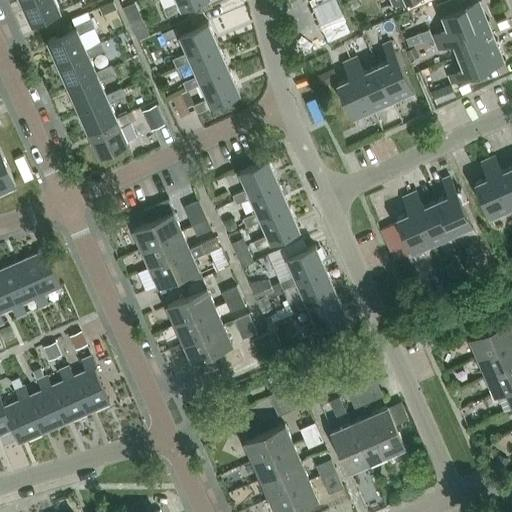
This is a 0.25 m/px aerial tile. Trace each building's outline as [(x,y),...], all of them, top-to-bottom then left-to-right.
[(21,0),(32,24),(60,11),(55,0),(21,0)] [(178,0),(163,7),(166,16),(183,8),(182,6),(196,0),(178,0)] [(403,0),(408,9),(427,0),(392,0),(394,3),(400,0),(403,0)] [(435,40),(487,19),(478,0),(477,0),(467,4),(442,15),(447,27),(432,33),(435,40)] [(465,0),(445,0),(438,3),(442,15),(467,4),(465,0)] [(73,19),(75,25),(91,18),(88,12),(73,19)] [(76,28),(48,40),(58,63),(87,51),(86,49),(80,34),(95,27),(91,19),(75,26),(76,28)] [(487,19),(435,40),(438,48),(453,41),(458,53),(494,38),(487,19)] [(187,51),(171,57),(175,66),(191,59),(190,57),(218,45),(208,21),(179,34),(187,51)] [(145,23),(133,29),(138,39),(150,34),(145,23)] [(176,26),(163,32),(166,40),(179,34),(176,26)] [(451,81),(467,75),(503,60),(494,38),(458,53),(464,68),(448,74),(451,81)] [(389,59),(377,64),(393,100),(413,91),(390,40),(382,44),(389,59)] [(87,51),(58,63),(69,86),(97,74),(96,72),(90,57),(105,50),(101,42),(86,49),(87,51)] [(197,74),(182,81),(186,90),(201,83),(200,80),(228,68),(218,45),(190,57),(191,59),(197,74)] [(415,47),(407,50),(411,60),(419,56),(415,47)] [(357,55),(350,58),(373,109),(393,100),(377,64),(364,70),(357,55)] [(350,76),(337,82),(353,118),(373,109),(350,58),(343,62),(350,76)] [(97,74),(69,86),(79,109),(107,97),(106,95),(100,80),(115,73),(111,65),(96,72),(97,74)] [(207,96),(192,103),(196,112),(213,105),(212,103),(239,91),(228,68),(200,80),(201,83),(207,96)] [(338,79),(333,68),(319,74),(324,85),(338,79)] [(435,103),(456,94),(451,81),(430,90),(435,103)] [(107,97),(79,109),(89,133),(117,120),(116,118),(110,103),(125,97),(121,88),(106,95),(107,97)] [(189,112),(179,93),(170,97),(179,116),(189,112)] [(156,103),(142,110),(151,128),(164,122),(156,103)] [(117,120),(89,133),(99,156),(128,144),(120,126),(135,120),(131,111),(116,118),(117,120)] [(0,186),(1,188),(15,182),(0,147),(0,186)] [(496,155),(489,159),(511,209),(511,208),(511,165),(502,170),(496,155)] [(247,188),(233,194),(237,203),(252,196),(250,194),(278,182),(268,157),(240,170),(247,188)] [(488,176),(475,182),(491,218),(511,209),(489,159),(481,162),(488,176)] [(449,194),(436,200),(452,236),(473,227),(450,176),(442,179),(449,194)] [(258,211),(243,217),(247,226),(262,219),(261,217),(289,205),(278,182),(250,194),(252,196),(258,211)] [(417,190),(410,194),(432,245),(452,236),(436,200),(424,205),(417,190)] [(396,217),(398,221),(411,251),(413,254),(432,245),(410,194),(402,197),(409,212),(396,217)] [(142,247),(182,229),(168,199),(143,210),(148,221),(133,228),(142,247)] [(208,217),(203,208),(203,209),(199,200),(184,206),(188,215),(189,215),(193,224),(208,217)] [(269,234),(254,241),(257,249),(273,242),(272,240),(299,227),(289,205),(261,217),(262,219),(269,234)] [(212,227),(210,223),(208,217),(193,224),(198,234),(212,227)] [(226,220),(224,223),(227,229),(230,231),(237,228),(238,225),(235,218),(232,217),(226,220)] [(398,221),(379,230),(380,234),(391,259),(411,251),(398,221)] [(150,266),(190,248),(182,229),(142,247),(150,266)] [(205,252),(220,246),(216,236),(201,243),(205,252)] [(298,281),(326,268),(315,244),(287,257),(295,274),(280,281),(282,286),(284,290),(299,283),(298,281)] [(247,245),(235,250),(242,265),(253,259),(247,245)] [(45,248),(21,259),(37,294),(34,295),(39,305),(48,301),(44,291),(61,284),(45,248)] [(181,287),(203,277),(198,266),(190,248),(150,266),(158,284),(176,276),(181,287)] [(21,259),(0,268),(0,272),(14,304),(11,305),(16,316),(26,311),(22,301),(34,295),(37,294),(21,259)] [(455,261),(445,265),(451,278),(460,274),(455,261)] [(150,266),(138,271),(146,289),(158,284),(150,266)] [(305,297),(290,304),(293,313),(309,306),(308,304),(336,291),(326,268),(298,281),(299,283),(305,297)] [(0,272),(0,322),(4,321),(0,312),(0,310),(11,305),(14,304),(0,272)] [(175,323),(216,305),(208,287),(203,277),(181,287),(185,297),(167,304),(175,323)] [(274,290),(272,285),(269,279),(250,281),(257,298),(274,290)] [(272,285),(274,290),(282,286),(280,281),(272,285)] [(227,300),(241,294),(237,285),(222,291),(227,300)] [(315,321),(300,327),(304,336),(320,329),(319,326),(346,314),(336,291),(308,304),(309,306),(315,321)] [(241,294),(227,300),(231,310),(246,303),(241,294)] [(261,312),(271,307),(265,295),(256,299),(261,312)] [(268,324),(293,313),(290,304),(285,306),(277,310),(268,314),(264,314),(268,324)] [(183,341),(224,323),(216,305),(175,323),(183,341)] [(242,338),(257,332),(249,312),(234,319),(242,338)] [(478,355),(511,340),(511,323),(510,319),(470,336),(478,355)] [(224,323),(183,341),(192,360),(232,343),(224,323)] [(10,325),(0,329),(5,341),(15,336),(10,325)] [(259,353),(281,342),(274,329),(252,339),(259,353)] [(70,335),(76,349),(88,344),(82,330),(70,335)] [(486,374),(511,362),(511,340),(478,355),(486,374)] [(44,346),(49,360),(62,354),(56,341),(44,346)] [(74,375),(71,376),(86,411),(109,401),(93,366),(96,364),(92,354),(83,358),(87,369),(74,375)] [(494,392),(511,384),(511,362),(486,374),(494,392)] [(48,386),(51,384),(43,365),(34,369),(42,388),(29,394),(26,396),(41,430),(63,421),(48,386)] [(51,384),(48,386),(63,421),(86,411),(71,376),(74,375),(69,365),(60,369),(64,378),(51,384)] [(26,396),(29,394),(24,384),(23,384),(20,376),(11,380),(19,398),(3,405),(13,426),(19,440),(41,430),(26,396)] [(378,379),(358,387),(364,402),(384,393),(378,379)] [(298,384),(290,387),(298,406),(307,403),(298,384)] [(511,400),(511,384),(494,392),(506,387),(511,400)] [(355,406),(364,402),(358,387),(349,391),(355,406)] [(0,431),(13,426),(3,405),(0,397),(0,394),(2,394),(0,389),(0,431)] [(346,410),(340,396),(330,400),(337,414),(346,410)] [(387,453),(405,445),(395,422),(403,418),(396,401),(369,412),(387,453)] [(368,462),(387,453),(369,412),(350,421),(368,462)] [(319,430),(316,422),(315,421),(301,427),(305,436),(319,430)] [(350,470),(368,462),(350,421),(332,429),(350,470)] [(254,458),(294,441),(286,423),(246,440),(254,458)] [(323,439),(323,438),(319,430),(305,436),(309,445),(323,439)] [(262,478),(302,460),(294,441),(254,458),(262,478)] [(500,453),(495,463),(504,468),(510,459),(500,453)] [(321,473),(335,467),(331,458),(317,464),(321,473)] [(270,496),(310,478),(302,460),(262,478),(270,496)] [(321,473),(325,482),(339,476),(335,467),(321,473)] [(339,476),(325,482),(324,483),(329,494),(344,487),(339,476)] [(276,511),(284,511),(318,498),(310,478),(270,496),(276,511)]
